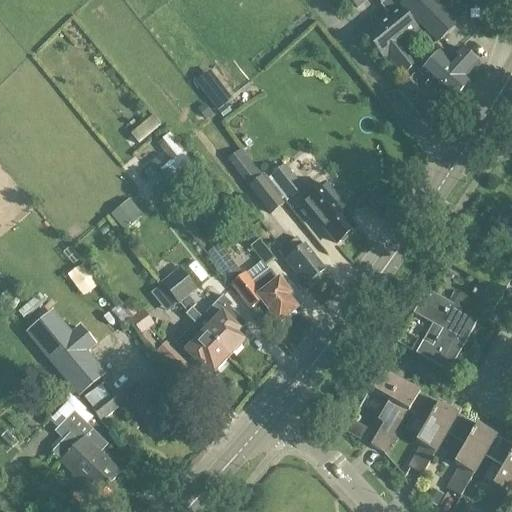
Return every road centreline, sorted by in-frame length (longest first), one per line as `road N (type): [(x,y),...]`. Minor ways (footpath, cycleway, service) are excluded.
road 1 (secondary): [(281,405),(451,169)]
road 2 (unclassified): [(451,169),(312,0)]
road 3 (secondary): [(182,511),(281,405)]
road 4 (residential): [(375,511),(281,405)]
